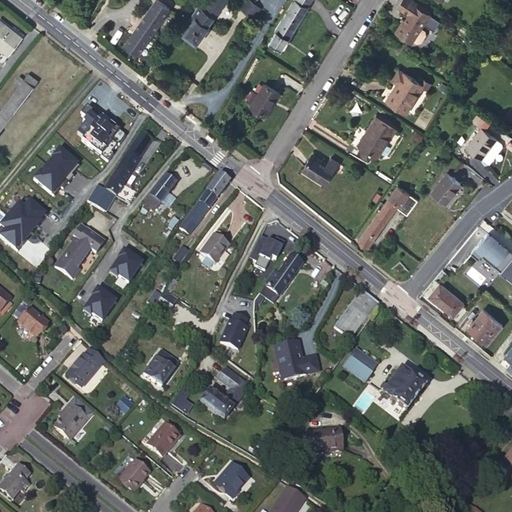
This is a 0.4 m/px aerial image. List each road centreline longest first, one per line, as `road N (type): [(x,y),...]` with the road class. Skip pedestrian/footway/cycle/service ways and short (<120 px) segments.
road 1 (residential): [(253,185),(79,48)]
road 2 (residential): [(253,185),(370,0)]
road 3 (residential): [(401,302),(253,185)]
road 4 (residential): [(401,302),(474,213),(511,185)]
road 5 (residential): [(511,390),(401,302)]
road 6 (residential): [(126,511),(16,423)]
road 7 (residential): [(8,433),(104,511)]
